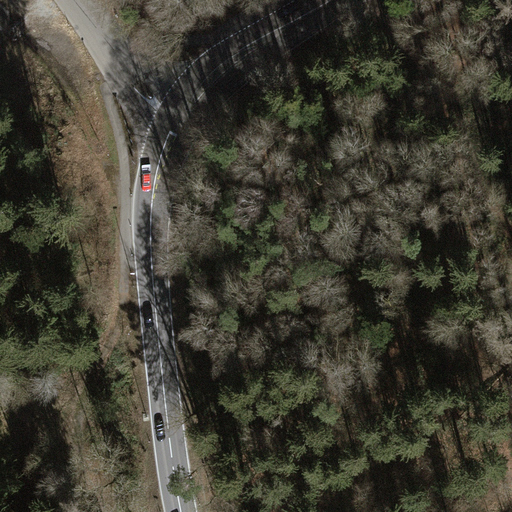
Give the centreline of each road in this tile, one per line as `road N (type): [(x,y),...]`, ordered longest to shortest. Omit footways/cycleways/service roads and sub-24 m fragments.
road 1 (secondary): [(178,123),(152,205),(152,241),(164,402),(183,511)]
road 2 (secondary): [(330,0),(224,67),(178,123)]
road 3 (unclassified): [(178,123),(123,72),(73,0)]
